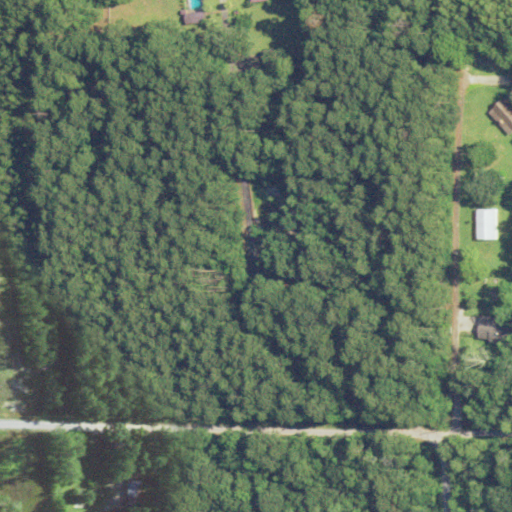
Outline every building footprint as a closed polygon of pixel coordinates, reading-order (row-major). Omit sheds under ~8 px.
[(270,0),(271,4),(251,8),(249,0),(270,0)] [(511,135),(492,114),(511,95),(511,135)] [(481,212),(499,211),(499,241),(481,241),(481,212)] [(511,324),(511,343),(510,347),(492,345),(493,341),(481,340),(483,321),(499,323),(499,318),(509,319),(509,324),(511,324)] [(103,486),(103,496),(65,495),(65,486),(73,486),(73,481),(80,481),(80,486),(103,486)] [(124,482),(138,481),(138,489),(132,489),(132,506),(124,506),(124,482)] [(86,505),(85,509),(72,509),(72,500),(87,500),(87,505),(86,505)]
